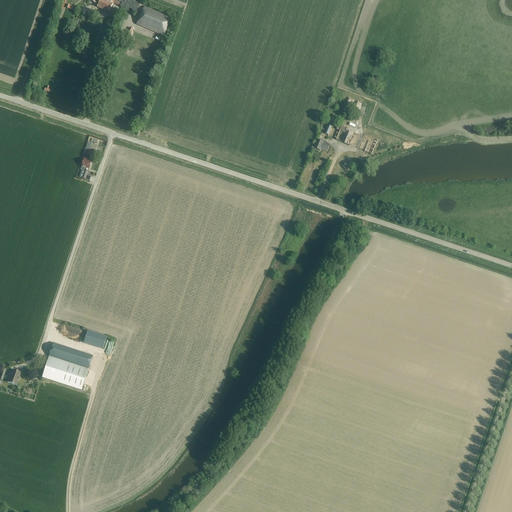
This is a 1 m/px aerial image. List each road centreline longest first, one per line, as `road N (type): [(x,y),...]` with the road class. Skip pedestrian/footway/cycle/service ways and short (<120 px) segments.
road 1 (unclassified): [(511,266),(0,95)]
road 2 (unclassified): [(466,511),(511,375)]
